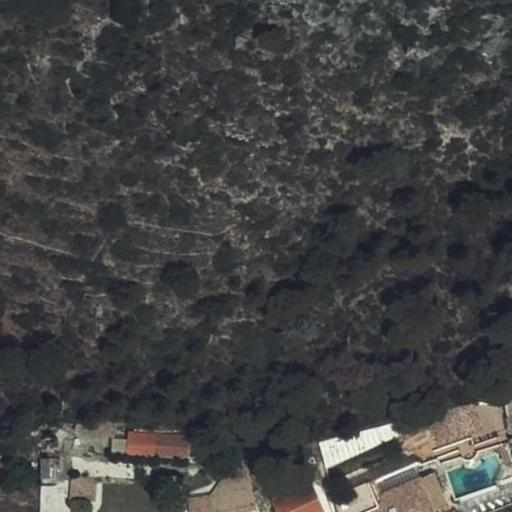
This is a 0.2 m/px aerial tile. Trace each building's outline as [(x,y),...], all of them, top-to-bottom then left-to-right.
[(128,452),(190,457),(192,432),(130,427),(128,452)] [(47,446),(29,446),(29,470),(47,470),(47,446)] [(359,469),(318,488),(322,508),(323,511),(345,511),(344,507),(370,494),(373,499),(385,494),(387,500),(413,489),(401,463),(363,481),(359,469)] [(258,488),(261,493),(265,492),(288,479),(289,481),(297,496),(289,501),(290,504),(274,511),(282,511),(303,501),(309,498),(292,469),(258,488)] [(265,492),(261,493),(266,504),(270,511),(274,511),(290,504),(289,501),(297,496),(289,481),(288,479),(265,492)] [(414,489),(413,489),(387,500),(385,494),(373,499),(370,494),(344,507),(345,511),(410,511),(421,508),(414,489)] [(51,511),(69,511),(70,502),(52,501),(51,511)]
